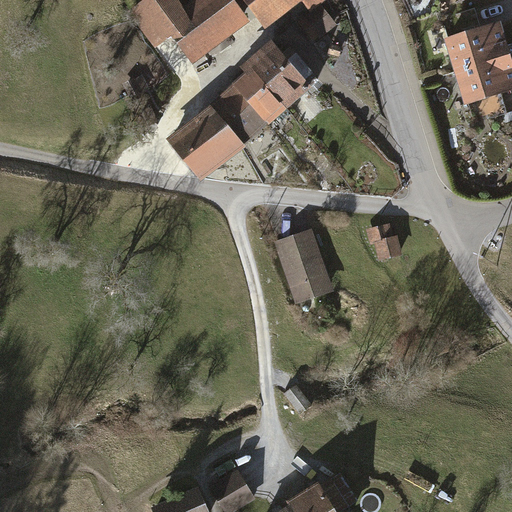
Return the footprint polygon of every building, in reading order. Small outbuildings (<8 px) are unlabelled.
[(251,21),(234,0),(192,0),(184,7),(179,0),(141,0),(142,1),(127,12),(156,48),(171,36),(192,64),(251,21)] [(242,0),(266,29),(302,0),(311,12),(325,0),(242,0)] [(337,25),(321,5),(299,22),(315,43),(337,25)] [(511,53),(502,21),(445,39),(466,105),(511,90),(511,53)] [(210,105),(165,139),(201,181),(246,147),(246,145),(267,124),(268,126),(319,80),(290,47),(284,53),(272,39),(240,66),(246,72),(233,84),(210,105)] [(135,78),(123,84),(130,98),(141,92),(135,78)] [(390,224),(366,230),(370,245),(375,244),(380,262),(403,256),(398,236),(393,237),(390,224)] [(313,229),(275,242),(296,305),(334,292),(313,229)] [(313,405),(296,384),(284,394),(301,415),(313,405)] [(236,511),(256,500),(238,470),(210,488),(224,511),(236,511)] [(341,473),(321,486),(337,511),(340,511),(359,501),(341,473)] [(288,505),(276,511),(337,511),(321,486),(319,482),(286,501),(288,505)] [(209,511),(198,487),(151,508),(153,511),(209,511)]
